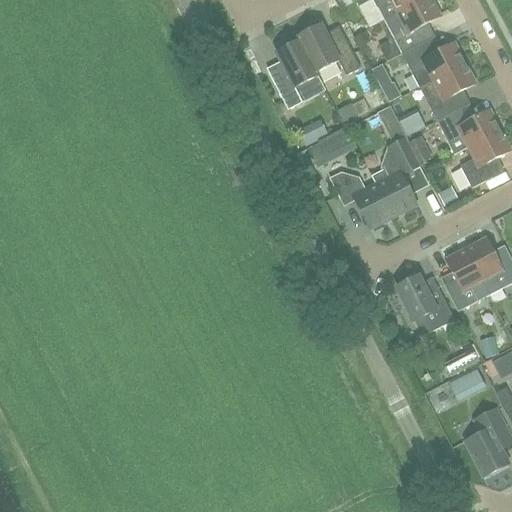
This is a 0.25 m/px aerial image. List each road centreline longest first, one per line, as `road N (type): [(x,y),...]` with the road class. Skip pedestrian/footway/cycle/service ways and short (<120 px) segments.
road 1 (unclassified): [(453,511),(186,0)]
road 2 (residential): [(362,269),(511,194)]
